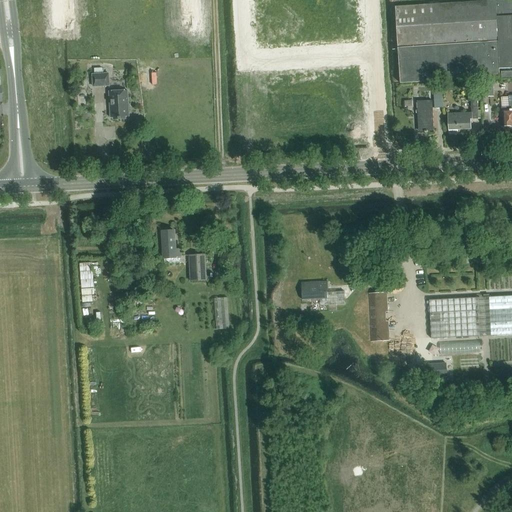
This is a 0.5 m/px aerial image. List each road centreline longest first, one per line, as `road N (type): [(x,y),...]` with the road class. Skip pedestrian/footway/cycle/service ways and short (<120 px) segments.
road 1 (secondary): [(22,185),(511,159)]
road 2 (track): [(214,0),(224,188)]
road 3 (unknown): [(193,0),(194,14),(62,24),(60,0)]
road 4 (unknown): [(359,0),(361,17),(235,20),(234,0)]
road 5 (tertiary): [(9,32),(22,185)]
road 6 (unknown): [(361,17),(362,167)]
